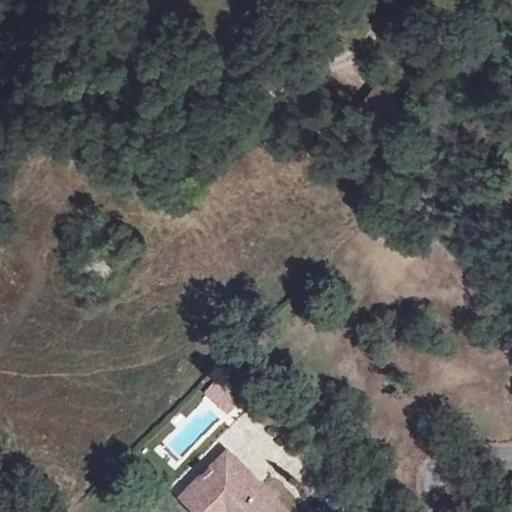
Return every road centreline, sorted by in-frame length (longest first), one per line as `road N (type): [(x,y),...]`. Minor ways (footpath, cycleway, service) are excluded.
road 1 (track): [(511,268),(259,70)]
road 2 (residential): [(441,511),(436,467),(511,450)]
